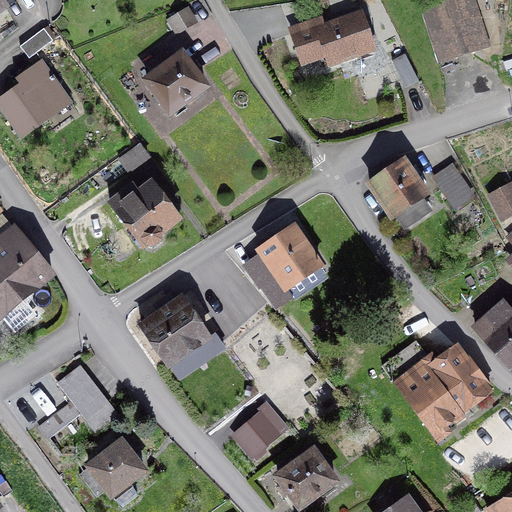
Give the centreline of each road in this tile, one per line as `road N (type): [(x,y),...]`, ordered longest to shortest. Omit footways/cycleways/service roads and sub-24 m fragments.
road 1 (residential): [(327,175),(412,289),(511,383)]
road 2 (residential): [(327,175),(95,324)]
road 3 (residential): [(257,511),(95,324)]
road 4 (residential): [(215,0),(327,175)]
road 5 (residential): [(511,105),(382,147),(327,175)]
road 6 (residential): [(95,324),(0,175)]
road 7 (residential): [(0,414),(71,511)]
